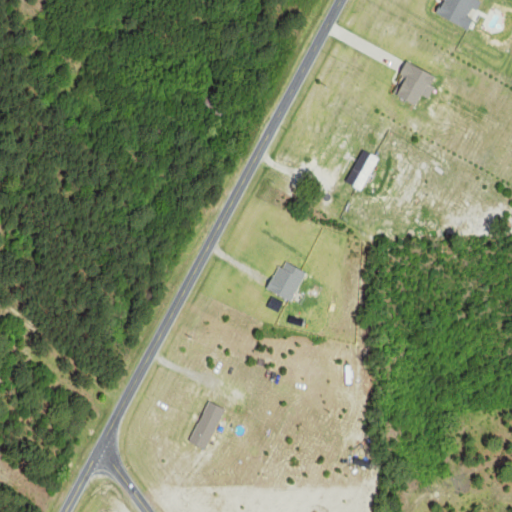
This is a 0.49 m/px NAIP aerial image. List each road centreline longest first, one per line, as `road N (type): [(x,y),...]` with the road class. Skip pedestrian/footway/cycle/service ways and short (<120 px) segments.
road 1 (tertiary): [(68,511),(342,0)]
road 2 (residential): [(406,511),(438,480),(511,450)]
